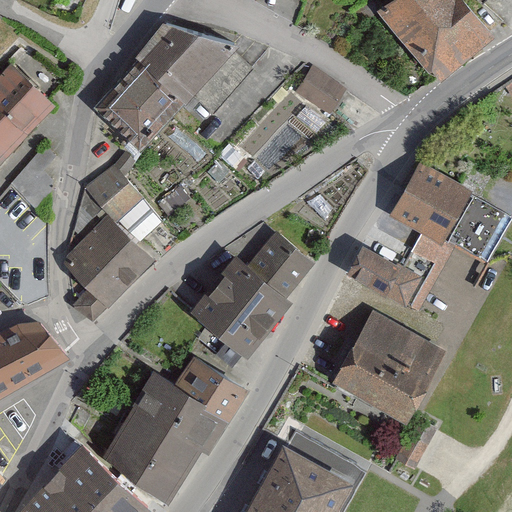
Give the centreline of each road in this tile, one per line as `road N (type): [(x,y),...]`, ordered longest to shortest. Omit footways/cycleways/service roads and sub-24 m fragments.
road 1 (tertiary): [(418,116),(303,322),(180,511)]
road 2 (residential): [(88,349),(171,266),(368,135),(418,116)]
road 3 (residential): [(205,0),(315,51),(418,116)]
road 4 (residential): [(62,306),(63,224),(85,88)]
road 5 (residential): [(0,506),(81,358)]
